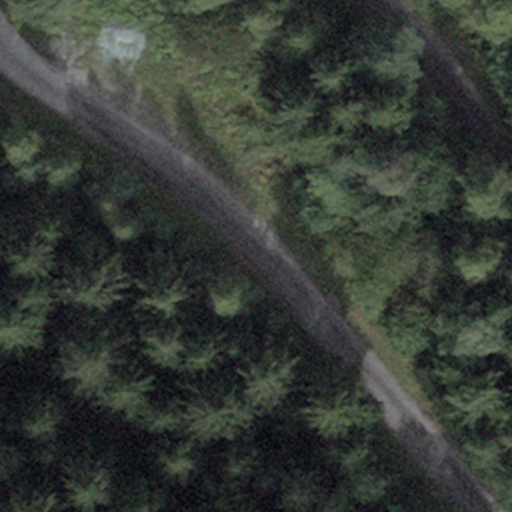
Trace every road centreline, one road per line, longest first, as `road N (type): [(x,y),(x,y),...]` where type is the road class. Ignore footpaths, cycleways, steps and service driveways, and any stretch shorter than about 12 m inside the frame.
road 1 (track): [(479,511),(284,280),(21,72),(0,42)]
road 2 (track): [(363,0),(448,76),(511,188)]
